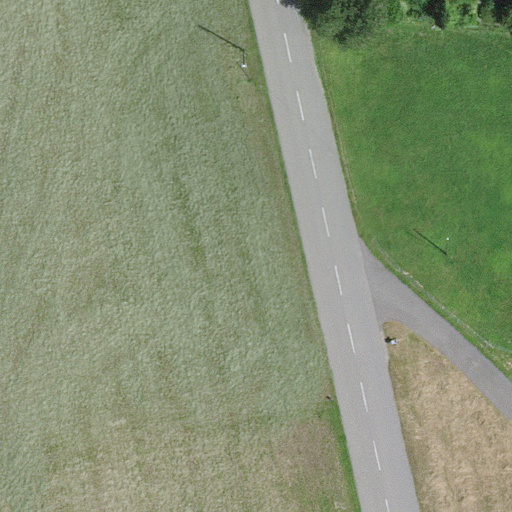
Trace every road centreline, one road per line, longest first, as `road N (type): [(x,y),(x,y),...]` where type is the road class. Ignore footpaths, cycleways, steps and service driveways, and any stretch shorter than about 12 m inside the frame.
road 1 (residential): [(277,0),(394,511)]
road 2 (track): [(336,257),(511,421)]
